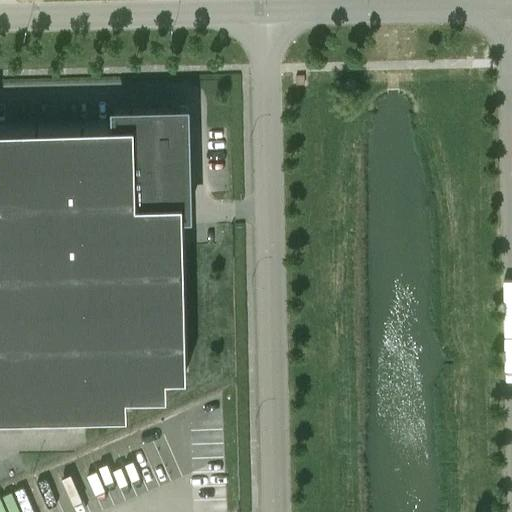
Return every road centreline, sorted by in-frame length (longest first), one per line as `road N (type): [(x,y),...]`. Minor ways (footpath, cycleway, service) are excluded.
road 1 (unclassified): [(274,511),(260,17)]
road 2 (unclassified): [(0,24),(260,17)]
road 3 (unclassified): [(260,17),(511,12)]
